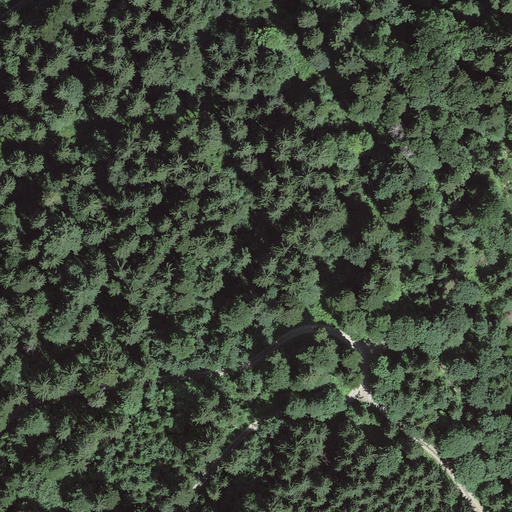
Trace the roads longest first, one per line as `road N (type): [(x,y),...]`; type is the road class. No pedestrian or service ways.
road 1 (track): [(0,430),(26,403),(248,364),(303,326),(349,336),(364,371),(347,404),(261,419),(183,511)]
road 2 (track): [(360,387),(450,463),(481,511)]
